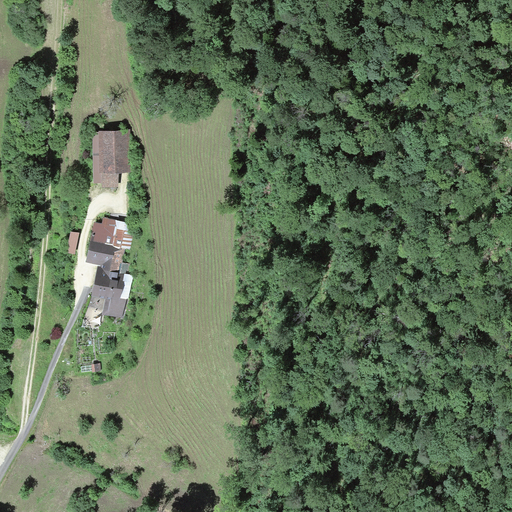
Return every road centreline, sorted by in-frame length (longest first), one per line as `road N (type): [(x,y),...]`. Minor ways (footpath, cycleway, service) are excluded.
road 1 (track): [(345,511),(312,361),(350,131),(382,68),(441,14),(471,0)]
road 2 (track): [(23,432),(59,0)]
